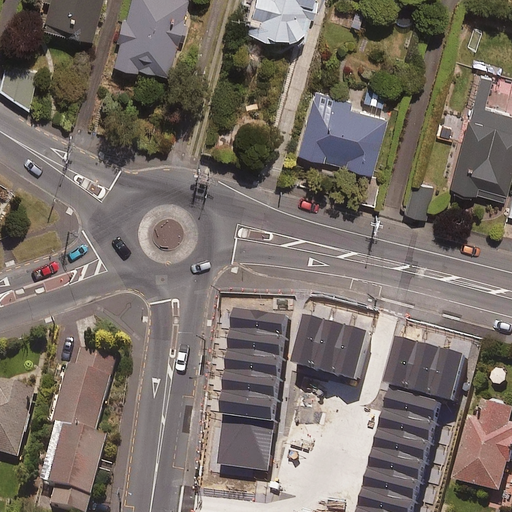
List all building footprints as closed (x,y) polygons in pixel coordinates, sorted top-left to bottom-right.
[(103,0),(49,0),(42,28),(93,41),(103,0)] [(188,0),(133,0),(129,24),(124,23),(116,67),(175,77),(188,0)] [(316,0),(251,0),(257,2),(248,34),(271,40),(272,36),(304,44),(316,0)] [(368,15),(356,11),(349,31),(361,35),(368,15)] [(38,71),(8,64),(2,91),(29,109),(38,71)] [(493,80),(481,78),(453,189),(506,202),(511,177),(511,116),(485,110),(493,80)] [(388,88),(369,83),(364,103),(383,108),(388,88)] [(352,102),(316,93),(299,155),(373,175),(388,121),(350,111),(352,102)] [(257,131),(212,119),(203,155),(248,166),(257,131)] [(407,215),(425,220),(433,190),(416,185),(407,215)] [(230,308),(211,463),(269,470),(288,315),(230,308)] [(367,330),(301,314),(290,361),(355,377),(367,330)] [(394,334),(381,381),(451,400),(464,353),(394,334)] [(54,508),(67,511),(87,511),(108,441),(95,437),(117,364),(82,354),(76,373),(69,371),(51,431),(66,435),(50,489),(59,492),(54,508)] [(37,396),(0,386),(0,456),(20,461),(37,396)] [(408,511),(437,401),(388,388),(356,511),(408,511)] [(504,495),(511,469),(511,468),(511,412),(491,407),(489,415),(474,411),(455,482),(504,495)]
